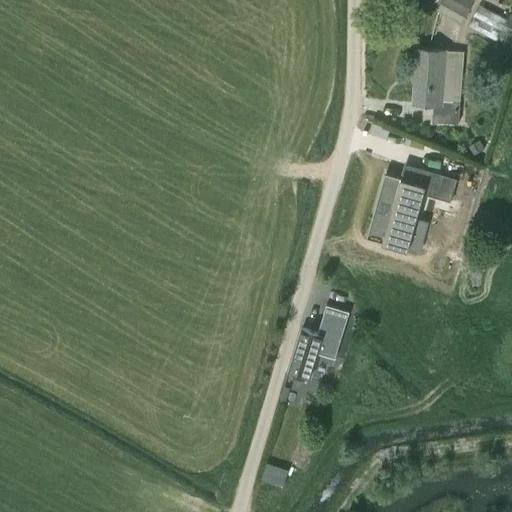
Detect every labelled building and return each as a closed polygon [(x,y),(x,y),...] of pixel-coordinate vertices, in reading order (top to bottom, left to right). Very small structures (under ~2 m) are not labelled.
[(440,0),(436,8),(460,20),(469,0),(440,0)] [(480,4),(468,26),(497,41),(494,46),(509,54),(511,49),(511,48),(511,11),(509,17),(508,18),(480,4)] [(414,103),(434,104),(433,121),(458,123),(464,51),(448,50),(415,47),(412,75),(416,76),(414,103)] [(474,155),(485,148),(480,140),(469,147),(474,155)] [(384,172),(377,196),(394,201),(389,218),(373,213),(366,237),(408,249),(409,244),(406,244),(410,228),(413,229),(430,170),(411,165),(407,179),(384,172)] [(444,174),(437,198),(450,201),(457,178),(444,174)] [(302,327),(288,370),(289,370),(309,376),(311,377),(314,365),(319,351),(336,356),(347,320),(350,312),(348,311),(326,304),(318,329),(317,332),(302,328),(302,327)] [(288,468),(266,461),(261,478),(283,485),(288,468)]
